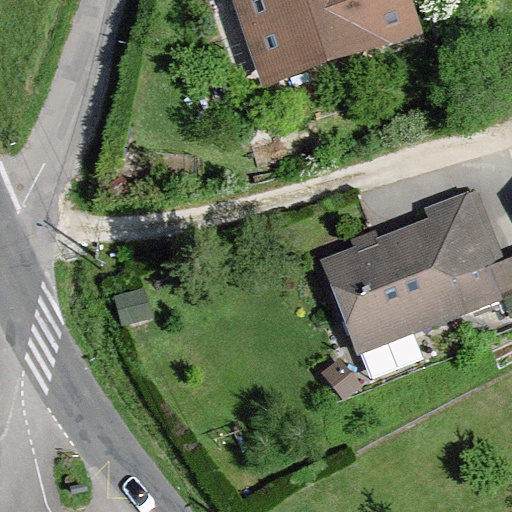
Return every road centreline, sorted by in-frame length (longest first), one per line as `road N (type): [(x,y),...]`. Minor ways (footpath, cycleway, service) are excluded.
road 1 (residential): [(15,274),(101,0)]
road 2 (tertiary): [(163,511),(65,370)]
road 3 (unclassified): [(65,370),(37,469),(35,511)]
